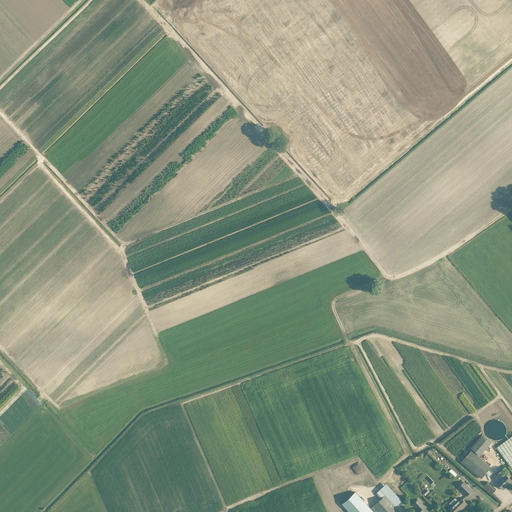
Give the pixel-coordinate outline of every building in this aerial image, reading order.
[(506,431),(506,430),(506,428),(506,426),(505,425),(505,424),(504,423),(503,423),(502,421),(501,421),(501,420),(499,420),(498,420),(497,420),(495,420),(494,420),(492,420),(490,421),(489,423),(488,423),(488,424),(487,425),(486,427),(486,428),(486,429),(486,431),(486,432),(487,434),(487,435),(488,436),(489,437),(490,438),(491,439),(492,439),(494,440),(495,440),(497,440),(498,440),(499,440),(500,439),(501,439),(502,438),(503,437),(504,436),(505,436),(505,435),(505,434),(506,433),(506,431)] [(482,435),(471,448),(480,455),(491,443),(482,435)] [(511,436),(496,447),(511,468),(511,436)] [(491,467),(471,450),(462,462),(481,478),(491,467)] [(497,483),(500,486),(503,490),(506,487),(505,486),(511,480),(508,476),(506,475),(497,483)] [(473,490),(464,481),(458,488),(466,496),(473,490)] [(484,486),(492,493),(496,489),(488,481),(484,486)] [(382,498),(371,508),(373,511),(406,511),(399,504),(396,507),(385,495),(387,493),(382,487),(377,492),(382,498)] [(373,511),(371,508),(369,507),(355,492),(342,504),(349,511),(373,511)] [(452,506),(449,509),(452,511),(457,511),(460,509),(461,510),(467,504),(464,500),(461,497),(457,501),(455,499),(450,503),(452,506)] [(429,511),(430,511),(425,507),(426,506),(421,502),(416,506),(420,511),(418,511),(429,511)]
